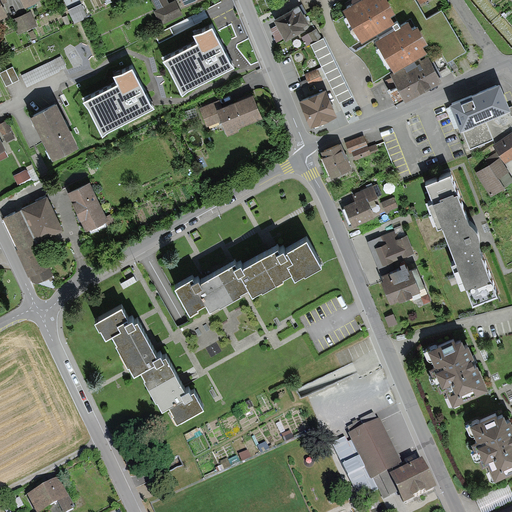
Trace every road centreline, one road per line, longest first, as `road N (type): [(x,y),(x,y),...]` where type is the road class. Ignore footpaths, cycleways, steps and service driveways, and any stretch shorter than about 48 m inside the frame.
road 1 (residential): [(305,152),(458,511)]
road 2 (residential): [(305,152),(83,276),(38,310)]
road 3 (residential): [(38,310),(134,511)]
road 4 (residential): [(502,65),(305,152)]
road 5 (residential): [(245,0),(305,152)]
road 6 (unknown): [(372,119),(323,0)]
